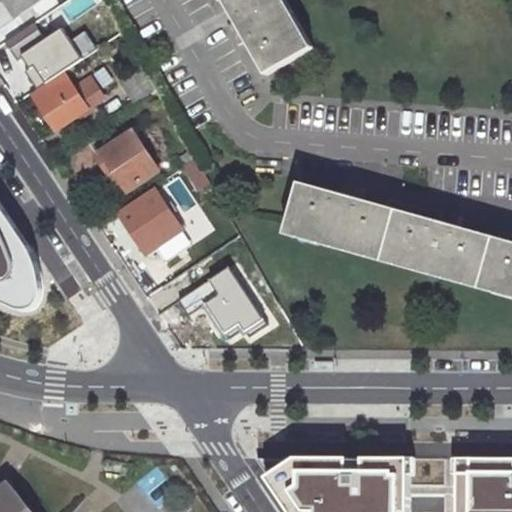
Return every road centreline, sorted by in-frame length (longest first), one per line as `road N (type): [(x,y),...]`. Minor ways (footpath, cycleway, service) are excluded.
road 1 (residential): [(164,0),(230,116),(251,134),(511,160)]
road 2 (residential): [(511,388),(173,386)]
road 3 (residential): [(0,122),(173,386)]
road 4 (residential): [(0,372),(55,385),(173,386)]
road 5 (residential): [(173,386),(261,511)]
